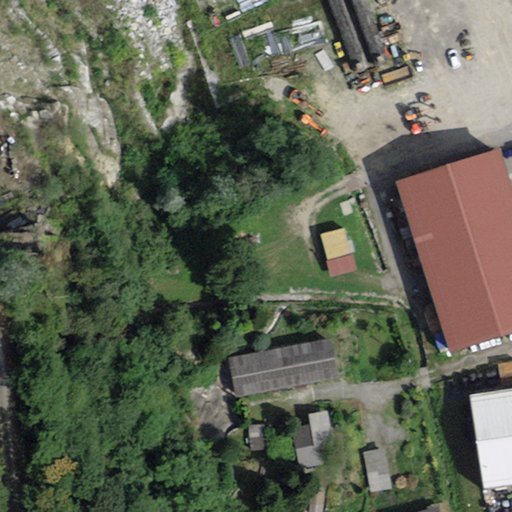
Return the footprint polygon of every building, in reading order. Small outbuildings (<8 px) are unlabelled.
[(280,98),(351,72),(339,40),(268,65),(280,98)] [(399,190),(450,354),(511,335),(511,199),(500,159),(399,190)] [(334,276),(359,271),(350,229),(325,234),(334,276)] [(333,343),(225,361),(232,401),(339,382),(333,343)] [(511,388),(473,395),(489,488),(511,484),(511,388)] [(334,412),(314,413),(315,428),(300,429),(302,466),(337,464),(334,412)] [(388,448),(367,453),(375,493),(396,489),(388,448)]
